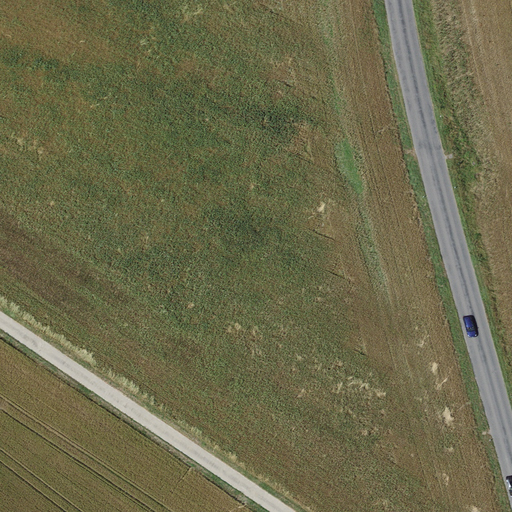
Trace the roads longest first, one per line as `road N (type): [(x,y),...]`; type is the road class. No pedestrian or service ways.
road 1 (tertiary): [(511,460),(397,0)]
road 2 (unclassified): [(0,320),(283,511)]
